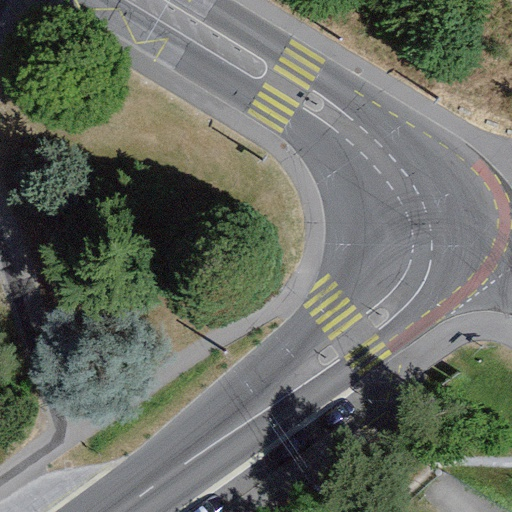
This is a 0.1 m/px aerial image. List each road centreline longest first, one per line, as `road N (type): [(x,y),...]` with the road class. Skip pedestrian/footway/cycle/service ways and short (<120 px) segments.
road 1 (unclassified): [(420,220),(424,251),(416,275),(388,309),(104,511)]
road 2 (unclassified): [(147,0),(355,133),(406,190),(420,220)]
